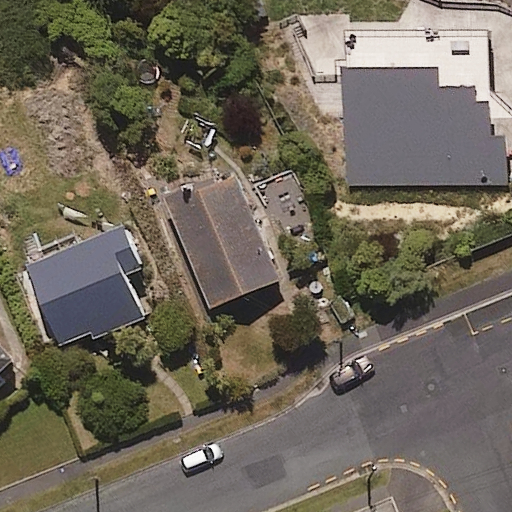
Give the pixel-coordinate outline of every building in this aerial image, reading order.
[(494,34),(391,36),(392,71),(348,72),(351,187),(509,183),(507,101),(496,101),(494,34)] [(287,283),(245,176),(174,204),(216,311),(287,283)] [(150,271),(132,228),(33,269),(68,353),(151,319),(134,277),(150,271)] [(21,362),(0,338),(0,413),(24,392),(8,374),(21,362)] [(396,511),(392,500),(362,511),(396,511)]
